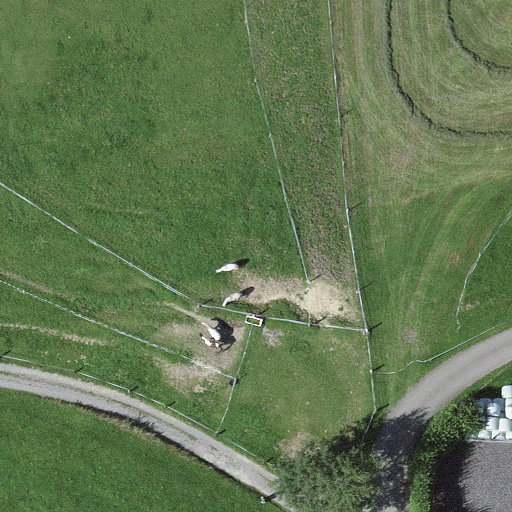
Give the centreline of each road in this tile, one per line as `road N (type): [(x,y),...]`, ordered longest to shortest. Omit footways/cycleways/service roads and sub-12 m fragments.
road 1 (track): [(0,379),(158,428),(295,511)]
road 2 (unclassified): [(511,356),(463,378),(411,419),(385,511)]
